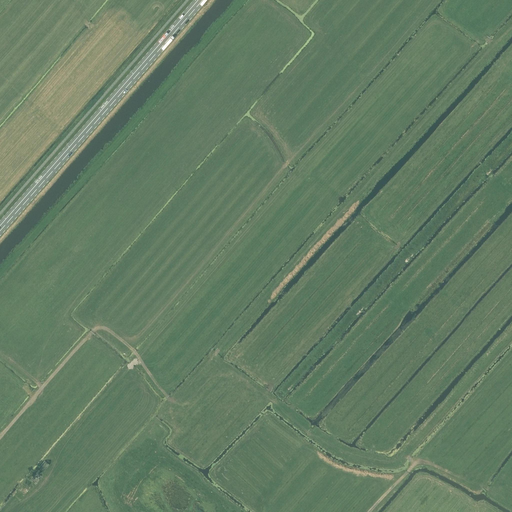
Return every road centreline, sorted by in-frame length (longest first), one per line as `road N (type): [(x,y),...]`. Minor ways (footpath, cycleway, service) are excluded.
road 1 (track): [(0,274),(241,0)]
road 2 (primary): [(203,0),(0,231)]
road 3 (track): [(477,395),(370,511)]
